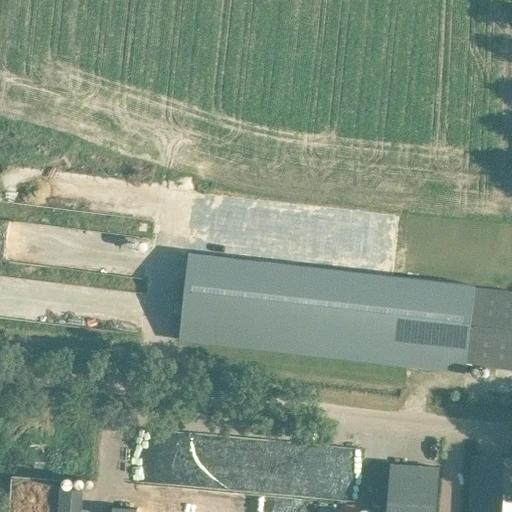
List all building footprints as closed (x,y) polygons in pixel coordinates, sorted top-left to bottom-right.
[(180,337),(439,366),(440,361),(442,341),(448,285),(432,284),(432,281),(189,254),(180,337)] [(0,314),(7,316),(17,279),(0,274),(0,314)] [(511,292),(448,285),(442,341),(440,361),(511,369),(511,292)] [(511,511),(511,456),(473,456),(471,511),(511,511)] [(388,511),(436,511),(439,468),(392,465),(389,508),(388,511)] [(58,511),(81,511),(82,488),(59,487),(58,511)]
